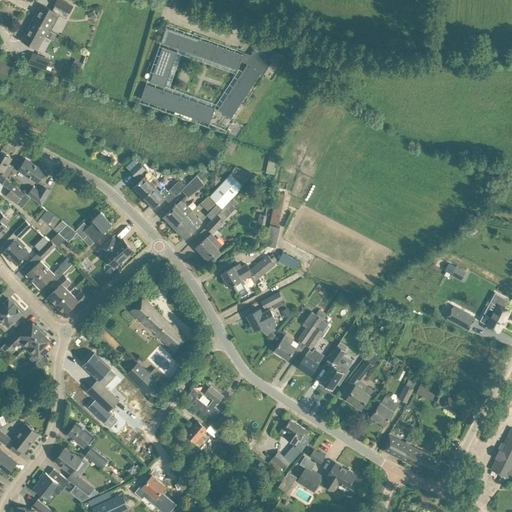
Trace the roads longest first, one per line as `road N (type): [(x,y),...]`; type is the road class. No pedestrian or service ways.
road 1 (track): [(194,0),(385,58),(511,60)]
road 2 (tertiary): [(400,472),(244,371),(220,333)]
road 3 (tertiary): [(160,241),(77,167),(0,128)]
road 4 (residential): [(2,511),(49,440),(65,333)]
road 5 (unclassified): [(444,491),(511,364)]
road 6 (residential): [(154,443),(149,437),(220,333)]
road 7 (residential): [(65,333),(160,241)]
